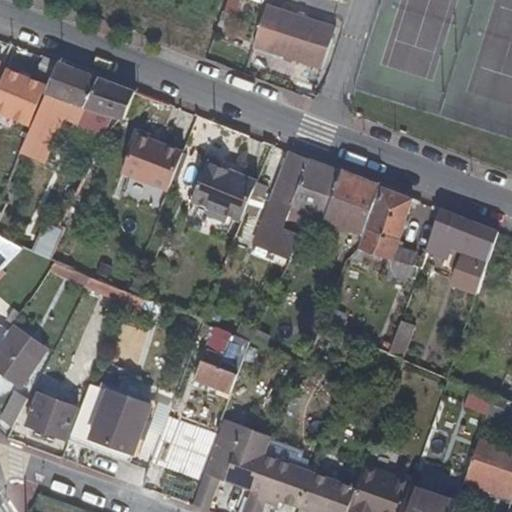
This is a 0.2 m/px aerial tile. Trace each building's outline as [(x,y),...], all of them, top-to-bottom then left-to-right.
[(276,10),(267,7),(263,17),(273,20),(276,10)] [(273,20),(263,17),(253,48),(322,69),(336,29),(276,10),(273,20)] [(34,81),(9,70),(0,91),(0,113),(15,121),(23,102),(41,109),(60,64),(44,59),(34,81)] [(61,63),(60,64),(41,109),(22,153),(48,164),(67,121),(81,127),(88,111),(124,122),(137,93),(61,63)] [(185,154),(139,135),(123,174),(171,192),(185,154)] [(272,203),(271,202),(255,245),(288,258),(291,260),(303,236),(285,229),(311,161),(291,153),(272,203)] [(260,183),(209,162),(193,203),(244,223),(255,196),(260,183)] [(414,201),(381,188),(359,249),(353,256),(365,263),(365,264),(385,275),(382,280),(408,289),(420,255),(399,249),(414,201)] [(271,202),(255,196),(244,223),(238,238),(255,245),(271,202)] [(443,212),(435,232),(428,252),(427,254),(448,262),(453,251),(463,255),(450,286),(478,296),(489,264),(500,233),(443,212)] [(31,252),(48,259),(59,229),(42,223),(31,252)] [(435,232),(419,226),(413,248),(428,252),(435,232)] [(511,238),(510,237),(500,233),(489,264),(511,275),(511,238)] [(0,237),(0,270),(2,272),(4,270),(25,249),(0,237)] [(57,263),(51,272),(86,288),(91,277),(57,263)] [(152,280),(139,274),(133,289),(146,294),(152,280)] [(126,292),(91,277),(86,288),(122,303),(126,292)] [(120,323),(110,355),(139,364),(148,332),(120,323)] [(256,330),(243,323),(237,336),(251,342),(256,330)] [(415,328),(401,323),(389,355),(403,360),(415,328)] [(7,335),(0,345),(0,370),(24,387),(48,352),(13,326),(7,335)] [(511,326),(509,326),(497,352),(511,359),(511,326)] [(272,337),(258,330),(253,339),(268,346),(272,337)] [(225,356),(208,351),(195,380),(232,395),(251,342),(237,336),(234,335),(225,356)] [(511,375),(509,374),(498,397),(509,401),(511,402),(511,375)] [(153,407),(92,385),(70,442),(131,463),(153,407)] [(468,388),(464,409),(486,413),(490,393),(468,388)] [(29,400),(16,392),(2,418),(14,429),(29,400)] [(79,409),(40,394),(28,425),(45,432),(53,434),(68,440),(79,409)] [(498,397),(496,397),(490,415),(503,420),(509,401),(498,397)] [(228,421),(227,421),(197,508),(207,511),(210,511),(221,480),(253,491),(266,455),(272,437),(228,421)] [(53,434),(45,432),(41,440),(49,443),(53,434)] [(511,452),(480,441),(466,483),(484,489),(486,486),(511,495),(511,452)] [(314,472),(266,455),(253,491),(245,511),(265,511),(270,498),(301,509),(314,472)] [(366,466),(358,489),(349,511),(402,511),(411,487),(412,483),(366,466)] [(349,511),(358,489),(314,472),(301,509),(308,511),(349,511)] [(511,495),(486,486),(484,489),(511,499),(511,495)] [(455,511),(459,501),(411,487),(402,511),(455,511)]
